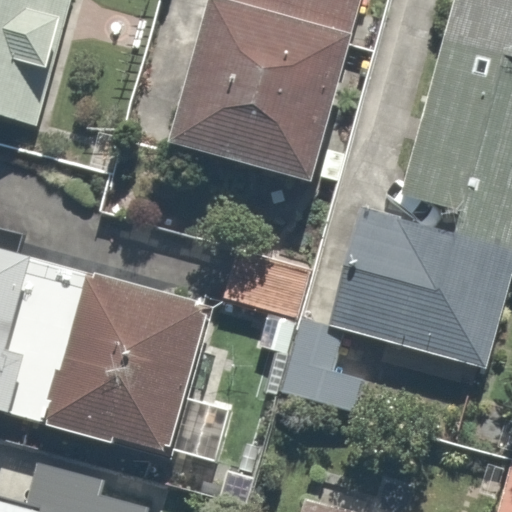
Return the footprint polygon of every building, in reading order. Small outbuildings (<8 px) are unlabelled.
[(100,0),(0,0),(0,128),(65,145),(100,0)] [(226,0),(182,159),(319,198),(375,0),(226,0)] [(373,431),(392,358),(497,387),(511,332),(511,0),(463,0),(404,217),(376,209),(341,336),(316,329),(294,409),(373,431)] [(322,277),(244,259),(231,313),(309,332),(322,277)] [(83,291),(0,270),(0,430),(47,442),(83,291)] [(226,333),(102,301),(67,437),(190,470),(226,333)] [(0,511),(166,511),(169,502),(44,468),(37,494),(5,485),(0,483),(0,511)] [(511,511),(511,470),(498,511),(511,511)] [(360,511),(310,501),(308,511),(360,511)]
